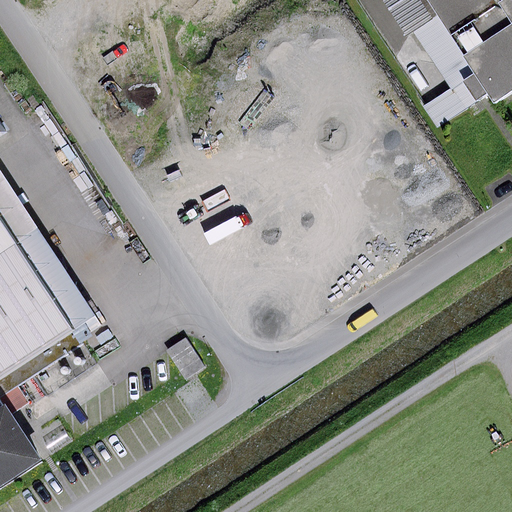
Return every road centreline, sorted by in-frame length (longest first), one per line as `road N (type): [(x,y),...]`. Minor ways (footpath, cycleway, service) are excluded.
road 1 (residential): [(6,0),(256,386)]
road 2 (track): [(511,331),(239,511)]
road 3 (unclassified): [(256,386),(511,217)]
road 4 (track): [(73,511),(256,386)]
